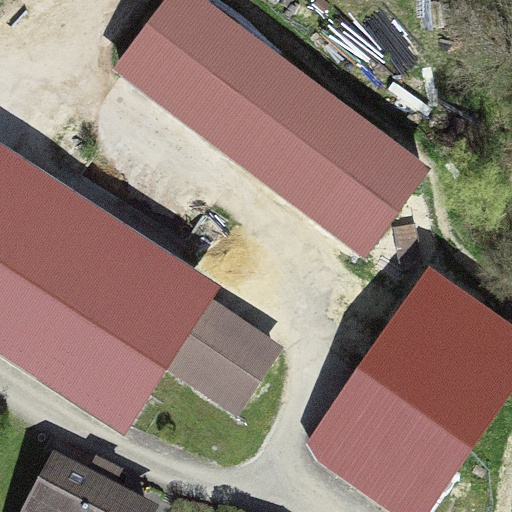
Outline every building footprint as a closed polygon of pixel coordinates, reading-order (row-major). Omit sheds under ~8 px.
[(362,253),(423,173),(193,0),(176,0),(122,73),(362,253)] [(0,166),(0,350),(118,426),(202,296),(0,166)] [(419,511),(511,378),(511,342),(427,284),(315,443),(325,460),(400,511),(419,511)] [(248,420),(280,371),(205,321),(182,356),(190,362),(181,375),(248,420)] [(144,511),(147,508),(109,489),(119,471),(97,459),(88,478),(57,462),(30,511),(144,511)]
